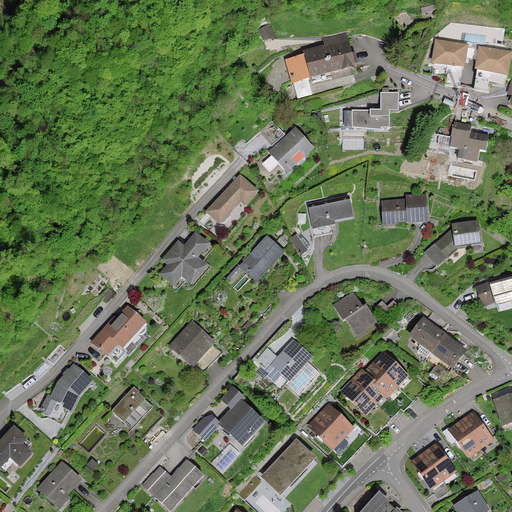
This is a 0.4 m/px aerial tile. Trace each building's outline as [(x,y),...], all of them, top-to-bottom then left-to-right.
[(469,48),(438,43),(435,66),(466,70),(469,48)] [(329,72),(351,67),(346,48),(305,58),(305,55),(303,56),(304,58),(286,62),(292,84),(309,80),(311,84),(331,79),(329,72)] [(511,54),(511,53),(482,50),(479,73),(509,76),(511,54)] [(382,112),(354,112),(355,130),(383,132),(383,130),(392,130),(391,112),(399,112),(399,94),(382,94),(382,112)] [(270,121),(259,132),(263,136),(274,126),(270,121)] [(431,146),(458,151),(456,160),(476,164),(478,152),(485,153),(488,137),(469,134),(470,127),(453,123),(452,127),(450,128),(451,130),(439,128),(435,136),(430,134),(423,151),(431,152),(431,149),(431,146)] [(308,150),(294,134),(272,154),(286,169),(292,163),(295,167),(304,159),(301,155),(308,150)] [(240,175),(204,213),(219,227),(241,204),(244,207),(258,193),(240,175)] [(382,222),(426,219),(424,197),(405,198),(405,202),(381,204),(382,222)] [(328,222),(351,217),(347,198),(307,205),(313,236),(330,233),(328,222)] [(455,246),(478,243),(476,225),(452,228),(453,234),(451,236),(446,235),(435,245),(446,258),(456,249),(455,246)] [(290,239),(299,257),(306,251),(295,236),(290,239)] [(183,250),(177,245),(164,261),(170,265),(161,275),(172,284),(180,274),(186,279),(199,264),(193,259),(204,246),(194,237),(183,250)] [(256,283),(282,254),(265,238),(239,267),(256,283)] [(489,283),(475,289),(483,307),(494,302),(494,303),(510,299),(511,303),(511,302),(511,280),(490,286),(489,283)] [(344,320),(352,332),(373,319),(365,306),(361,308),(352,294),(332,307),(342,322),(344,320)] [(386,308),(381,302),(375,308),(381,313),(386,308)] [(107,325),(91,343),(115,365),(126,352),(122,349),(136,334),(138,335),(140,335),(143,334),(144,332),(145,329),(144,326),(145,324),(127,308),(110,327),(107,325)] [(417,332),(412,338),(431,353),(443,337),(422,321),(415,330),(417,332)] [(173,347),(191,364),(210,344),(189,324),(184,329),(187,332),(173,347)] [(443,337),(431,353),(449,367),(455,360),(457,362),(464,353),(443,337)] [(294,375),(310,358),(292,342),(270,366),(285,380),(292,373),(294,375)] [(391,363),(382,355),(373,365),(395,386),(405,376),(396,368),(398,366),(393,362),(391,363)] [(383,394),(386,396),(395,386),(373,365),(363,375),(383,394)] [(48,416),(48,417),(61,424),(67,413),(65,406),(67,402),(71,404),(75,396),(89,382),(73,368),(58,385),(51,399),(47,397),(40,411),(48,416)] [(351,383),(373,404),(383,394),(363,375),(360,373),(351,383)] [(15,403),(39,380),(33,374),(9,396),(15,403)] [(341,393),(364,414),(373,404),(351,383),(341,393)] [(110,412),(130,431),(151,407),(132,389),(110,412)] [(220,400),(232,411),(219,425),(229,435),(232,432),(240,439),(247,431),(250,434),(260,423),(239,403),(243,399),(231,389),(220,400)] [(511,422),(511,396),(495,402),(502,426),(511,422)] [(318,418),(340,439),(350,429),(341,420),(343,418),(338,414),(336,416),(328,407),(318,418)] [(472,415),(460,423),(478,448),(490,440),(483,430),(485,429),(481,423),(479,425),(472,415)] [(207,441),(221,428),(211,418),(197,430),(207,441)] [(322,441),(331,449),(340,439),(318,418),(308,428),(317,436),(315,438),(320,442),(322,441)] [(458,448),(460,447),(467,456),(478,448),(460,423),(443,436),(450,445),(456,441),(454,443),(458,448)] [(0,442),(0,466),(8,457),(19,467),(30,455),(24,450),(29,444),(12,429),(0,442)] [(295,444),(262,478),(279,494),(312,459),(295,444)] [(435,447),(423,455),(441,480),(453,472),(446,462),(448,461),(444,455),(442,457),(435,447)] [(421,480),(423,479),(430,488),(441,480),(423,455),(412,463),(419,473),(417,475),(421,480)] [(153,474),(152,474),(141,485),(142,486),(141,487),(162,506),(167,500),(174,506),(202,477),(185,461),(164,485),(153,474)] [(37,490),(55,507),(79,480),(63,465),(49,480),(47,479),(37,490)] [(236,495),(242,500),(259,482),(254,477),(236,495)] [(395,511),(374,493),(356,511),(395,511)] [(457,511),(483,511),(485,511),(475,494),(455,507),(457,511)]
